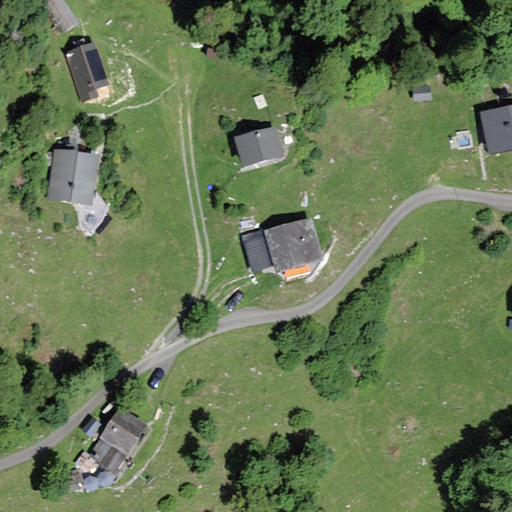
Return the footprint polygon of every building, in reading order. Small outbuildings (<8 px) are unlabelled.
[(50,0),(42,5),(61,35),(78,24),(61,0),(50,0)] [(97,97),(95,90),(107,86),(94,46),(69,54),(84,102),(97,97)] [(414,89),(415,100),(431,98),(430,88),(414,89)] [(511,117),(488,122),(493,149),(511,145),(511,117)] [(255,137),(253,131),(237,136),(245,166),(279,157),(272,132),(255,137)] [(69,201),(71,191),(91,194),(96,160),(57,154),(50,198),(69,201)] [(317,256),(306,219),(269,229),(271,236),(249,243),(256,267),(278,261),(279,267),(317,256)] [(99,465),(113,444),(127,454),(144,429),(121,413),(90,458),(99,465)]
